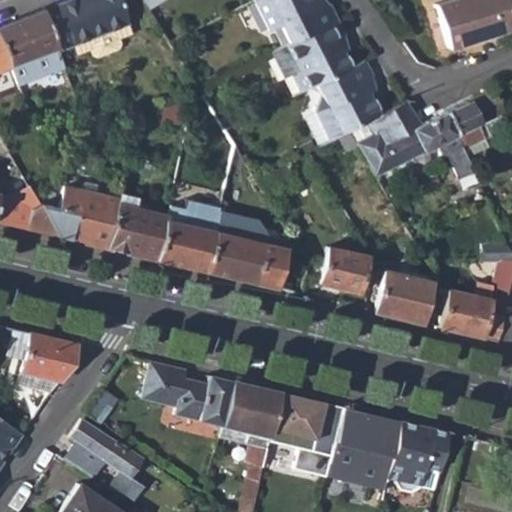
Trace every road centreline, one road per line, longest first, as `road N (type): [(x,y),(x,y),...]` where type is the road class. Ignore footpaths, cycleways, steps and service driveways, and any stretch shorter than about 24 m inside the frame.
road 1 (residential): [(126,305),(511,395)]
road 2 (residential): [(126,305),(0,495)]
road 3 (residential): [(511,64),(423,92),(354,0)]
road 4 (residential): [(0,275),(126,305)]
